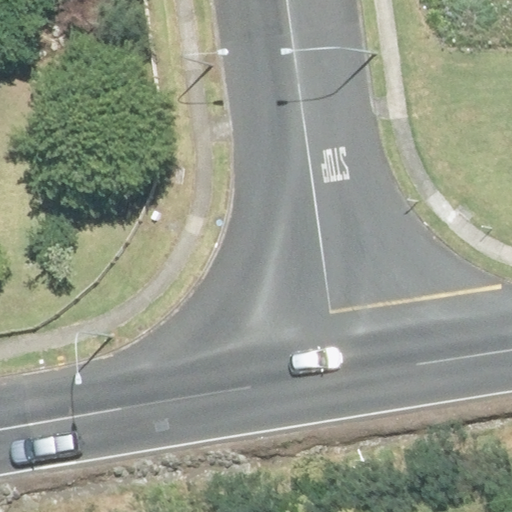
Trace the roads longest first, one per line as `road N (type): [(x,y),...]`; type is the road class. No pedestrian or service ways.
road 1 (residential): [(283,0),(337,374)]
road 2 (tertiary): [(337,374),(0,431)]
road 3 (tertiary): [(511,347),(337,374)]
